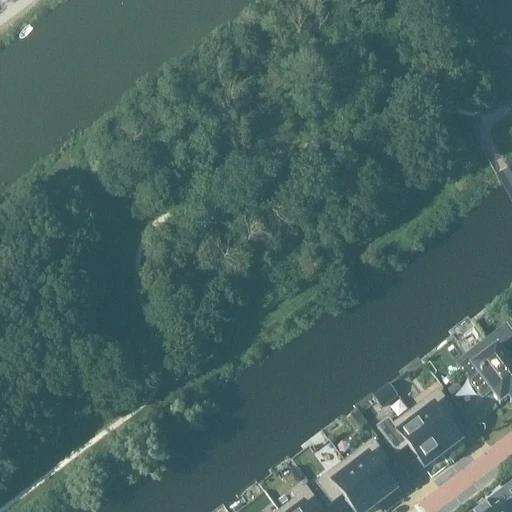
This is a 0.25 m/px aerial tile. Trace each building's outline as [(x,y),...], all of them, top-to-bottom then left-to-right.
[(506,403),(508,405),(510,403),(511,400),(511,338),(509,333),(489,347),(486,342),(467,356),(473,364),(469,367),(476,376),(467,382),(479,398),(487,392),(496,404),(495,404),(497,407),(499,405),(505,400),(507,402),(506,403)] [(443,455),(460,442),(443,420),(453,412),(438,392),(410,414),(442,456),(443,455)] [(410,414),(393,426),(388,420),(376,429),(397,455),(407,447),(424,470),(440,457),(442,456),(410,414)] [(378,505),(378,504),(394,492),(377,470),(388,462),(372,442),(344,463),(377,506),(378,505)] [(375,507),(377,506),(344,463),(316,485),(331,505),(341,497),(352,511),(367,511),(375,507)] [(296,500),(279,511),(321,511),(322,511),(302,485),(291,494),(296,500)] [(507,511),(503,506),(495,511),(488,502),(474,511),(507,511)]
